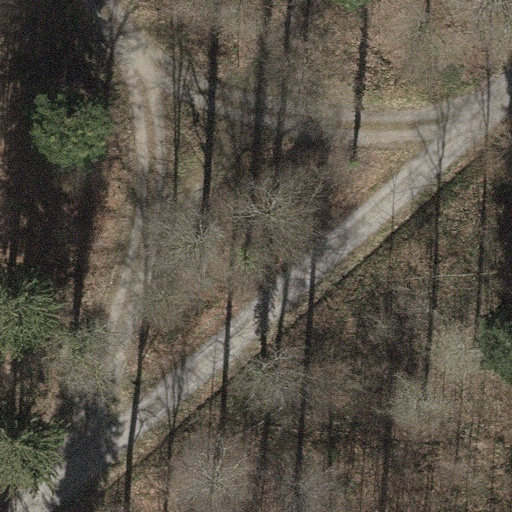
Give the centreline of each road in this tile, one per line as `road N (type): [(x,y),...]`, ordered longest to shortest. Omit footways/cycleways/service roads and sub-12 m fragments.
road 1 (track): [(511,97),(80,468)]
road 2 (track): [(321,0),(247,107),(113,347)]
road 3 (track): [(132,60),(202,96),(247,107),(398,125),(487,119)]
road 4 (track): [(94,0),(132,60),(151,136),(149,209),(113,347)]
road 5 (track): [(113,347),(80,468)]
